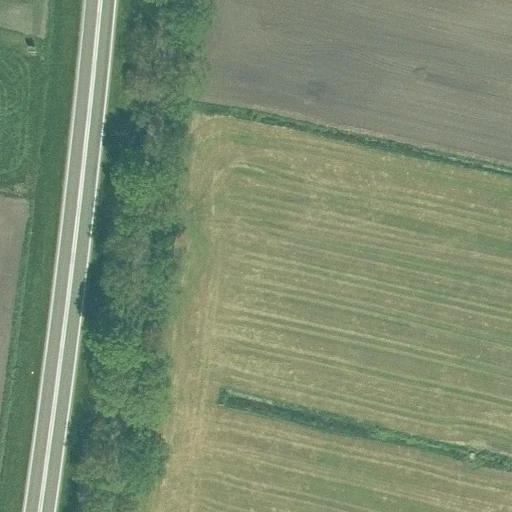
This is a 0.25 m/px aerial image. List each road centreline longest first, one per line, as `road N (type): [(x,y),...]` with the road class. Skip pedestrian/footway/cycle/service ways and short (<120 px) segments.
road 1 (trunk): [(36,511),(99,0)]
road 2 (unclassified): [(107,511),(165,0)]
